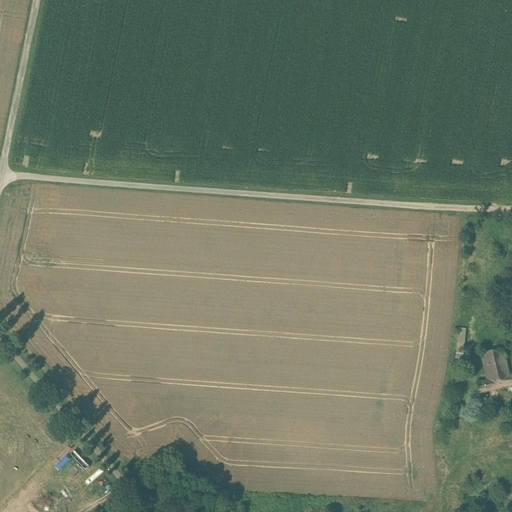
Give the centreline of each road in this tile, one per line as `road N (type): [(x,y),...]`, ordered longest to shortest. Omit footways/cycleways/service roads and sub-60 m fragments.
road 1 (residential): [(1,177),(511,215)]
road 2 (unclassified): [(1,177),(35,0)]
